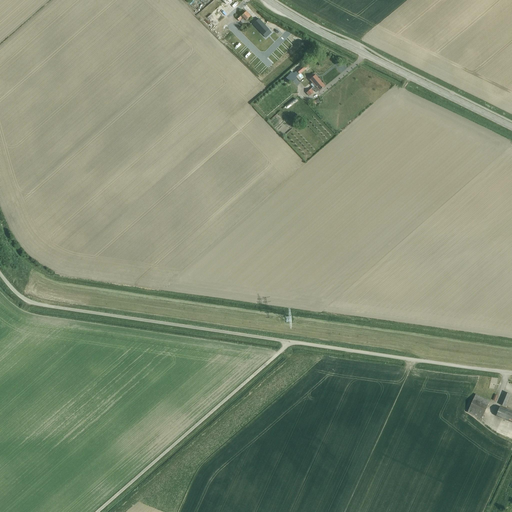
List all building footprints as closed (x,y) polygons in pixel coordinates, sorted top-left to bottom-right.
[(245,22),(250,17),(246,12),(237,20),(239,22),(242,19),(245,22)] [(269,30),(259,19),(253,24),(263,35),(269,30)] [(307,63),(296,71),(299,74),(309,66),(307,63)] [(315,86),(306,93),(309,96),(313,92),(313,91),(314,90),(316,92),(319,90),(319,91),(325,86),(313,73),(308,78),(315,86)] [(295,99),(286,106),(287,108),(296,100),(295,99)] [(500,405),(505,407),(510,394),(505,392),(500,405)] [(468,412),(482,419),(490,401),(476,395),(468,412)] [(496,416),(511,422),(511,411),(500,407),(496,416)]
